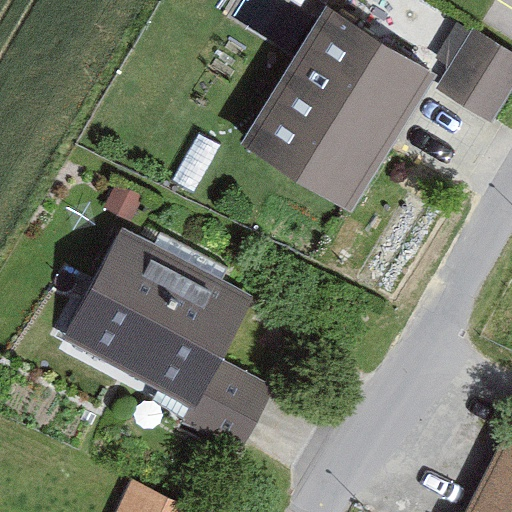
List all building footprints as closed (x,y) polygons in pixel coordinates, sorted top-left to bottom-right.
[(431,73),(334,12),(249,145),(346,207),(431,73)] [(511,85),(511,52),(476,31),(441,88),(492,119),(511,85)] [(255,291),(122,222),(64,335),(191,401),(179,423),(238,453),(276,382),(222,354),(255,291)] [(511,511),(511,436),(473,511),(511,511)] [(119,511),(193,511),(133,484),(119,511)]
